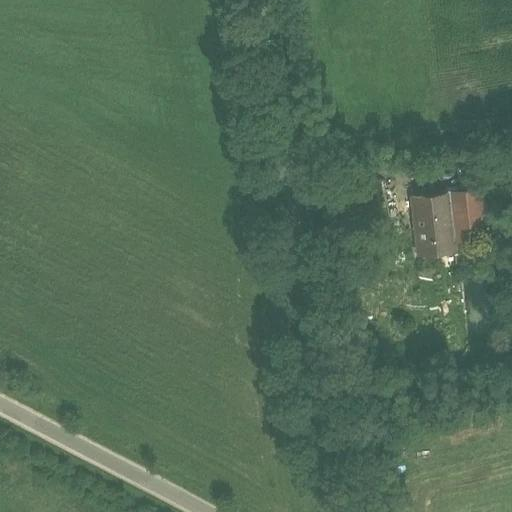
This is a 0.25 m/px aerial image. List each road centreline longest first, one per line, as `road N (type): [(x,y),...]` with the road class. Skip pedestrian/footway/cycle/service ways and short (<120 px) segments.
road 1 (residential): [(259,0),(329,511)]
road 2 (track): [(281,154),(511,116)]
road 3 (residential): [(197,511),(0,406)]
